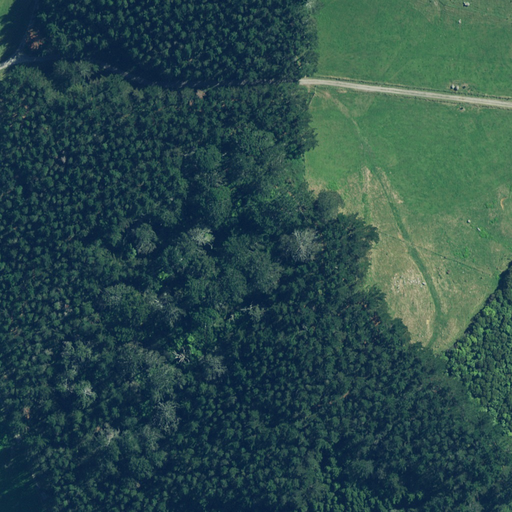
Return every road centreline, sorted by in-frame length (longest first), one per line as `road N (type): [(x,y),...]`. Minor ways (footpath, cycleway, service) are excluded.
road 1 (track): [(511,99),(335,80),(155,85),(92,62),(17,57)]
road 2 (track): [(71,511),(0,397)]
